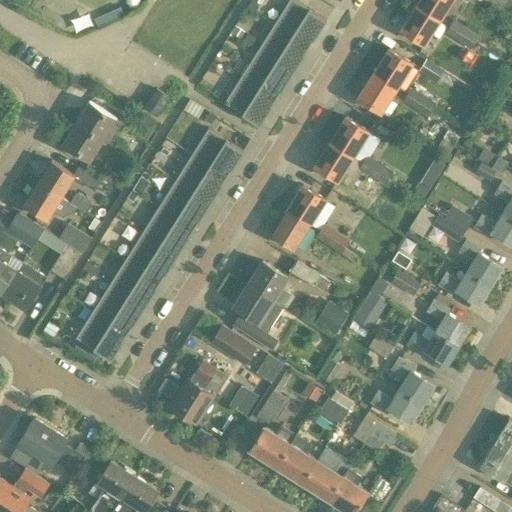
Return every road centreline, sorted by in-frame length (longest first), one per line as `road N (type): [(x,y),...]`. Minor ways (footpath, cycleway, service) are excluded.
road 1 (residential): [(112,411),(370,0)]
road 2 (residential): [(511,335),(405,511)]
road 3 (residential): [(268,511),(112,411)]
road 4 (residential): [(0,180),(38,122),(40,91),(32,73),(0,55)]
